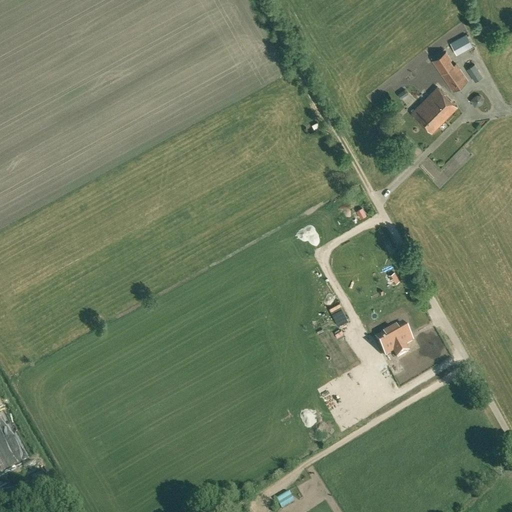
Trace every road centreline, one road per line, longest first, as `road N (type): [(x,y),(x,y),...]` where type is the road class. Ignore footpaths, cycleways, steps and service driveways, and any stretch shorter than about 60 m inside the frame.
road 1 (unclassified): [(511,434),(359,168)]
road 2 (track): [(359,168),(263,0)]
